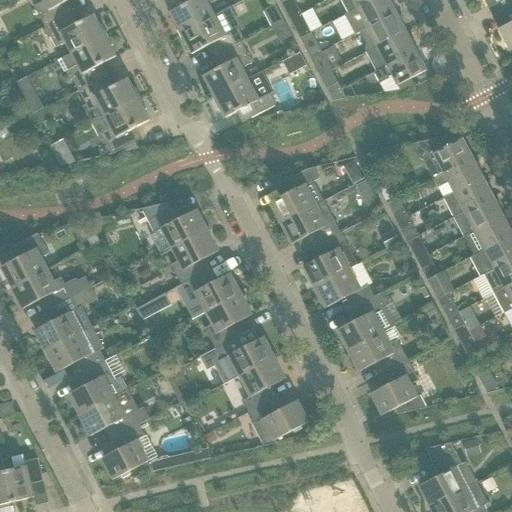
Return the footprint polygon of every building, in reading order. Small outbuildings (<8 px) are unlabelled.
[(43,0),(44,1),(34,6),(45,27),(68,15),(62,4),(69,0),(43,0)] [(173,23),(178,34),(214,16),(208,5),(217,0),(189,0),(190,2),(170,12),(175,22),(173,23)] [(301,14),(297,6),(293,0),(280,0),(290,19),(301,14)] [(340,0),(347,14),(373,0),(340,0)] [(373,0),(347,14),(344,15),(354,35),(359,32),(396,13),(391,4),(392,0),(373,0)] [(511,0),(481,0),(483,2),(484,1),(487,6),(499,0),(507,0),(511,8),(511,7),(511,0)] [(511,22),(498,30),(509,51),(511,49),(511,7),(511,8),(511,9),(511,22)] [(401,22),(396,13),(359,32),(366,45),(364,50),(366,53),(406,32),(404,27),(405,23),(401,22)] [(301,14),(290,19),(300,39),(311,33),(305,21),(301,14)] [(73,25),(68,15),(45,27),(56,48),(66,42),(71,53),(105,36),(94,15),(73,25)] [(214,16),(178,34),(184,45),(186,44),(192,55),(212,44),(218,54),(241,42),(230,22),(220,27),(214,16)] [(408,36),(406,32),(366,53),(376,72),(416,51),(411,42),(413,38),(408,36)] [(321,52),(311,33),(300,39),(310,58),(321,52)] [(105,36),(71,53),(58,61),(64,72),(68,70),(78,90),(101,78),(95,68),(116,57),(105,36)] [(224,65),(203,76),(208,86),(206,87),(212,98),(248,79),(242,68),(252,63),(241,42),(218,54),(224,65)] [(376,72),(374,73),(380,84),(389,79),(388,77),(392,75),(398,86),(409,80),(416,76),(421,77),(422,73),(426,71),(416,51),(376,72)] [(331,71),(321,52),(310,58),(320,77),(331,71)] [(331,71),(320,77),(330,96),(341,90),(331,71)] [(248,79),(212,98),(218,109),(220,108),(225,118),(237,112),(240,110),(246,107),(252,118),(258,115),(275,106),(269,95),(273,93),(262,72),(248,79)] [(101,78),(78,90),(89,111),(99,106),(105,117),(139,99),(127,78),(107,89),(101,78)] [(341,90),(330,96),(333,101),(346,98),(341,90)] [(139,99),(105,117),(111,128),(101,133),(112,154),(135,142),(129,131),(150,120),(139,99)] [(443,174),(473,158),(462,139),(458,141),(454,140),(449,142),(446,136),(413,143),(415,154),(419,159),(425,160),(434,156),(443,174)] [(388,150),(362,156),(368,168),(392,157),(388,150)] [(473,158),(443,174),(434,179),(438,187),(448,182),(454,193),(483,178),(480,173),(482,168),(477,167),(473,158)] [(281,224),(315,206),(305,185),(313,181),(307,169),(285,181),(290,192),(271,203),(275,211),(274,211),(281,224)] [(483,178),(454,193),(444,198),(454,217),(493,197),(488,188),(490,184),(485,182),(483,178)] [(366,182),(358,186),(363,197),(372,192),(366,182)] [(497,205),(493,197),(454,217),(464,236),(474,231),(503,216),(500,211),(502,207),(497,205)] [(315,206),(281,224),(288,237),(289,236),(293,244),(297,242),(312,234),(318,245),(341,233),(334,221),(330,213),(324,201),(315,206)] [(176,221),(170,209),(166,203),(142,209),(148,221),(154,233),(163,228),(173,249),(208,231),(201,218),(200,218),(196,210),(176,221)] [(397,223),(408,217),(404,209),(393,215),(397,223)] [(506,221),(503,216),(474,231),(484,250),(511,235),(511,233),(509,226),(510,222),(506,221)] [(408,217),(397,223),(405,238),(416,232),(412,225),(408,217)] [(393,230),(380,237),(386,250),(400,243),(393,230)] [(173,249),(180,260),(171,265),(182,285),(204,273),(198,262),(217,252),(213,244),(214,243),(208,231),(173,249)] [(341,233),(318,245),(324,256),(305,266),(309,274),(308,275),(315,288),(357,265),(341,233)] [(48,254),(44,246),(44,245),(38,234),(16,245),(22,257),(2,267),(6,275),(5,276),(12,288),(47,270),(40,258),(48,254)] [(484,251),(470,258),(480,277),(484,275),(511,259),(511,235),(484,250),(484,251)] [(418,236),(407,242),(417,261),(429,255),(418,236)] [(429,255),(417,261),(427,280),(439,274),(429,255)] [(511,259),(484,275),(494,294),(511,284),(511,259)] [(351,269),(315,288),(321,300),(322,300),(326,308),(340,300),(346,297),(352,309),(374,297),(368,285),(361,289),(351,269)] [(47,270),(12,288),(19,301),(20,300),(24,308),(43,298),(49,309),(72,298),(66,286),(65,284),(61,278),(53,282),(47,270)] [(204,273),(182,285),(178,287),(195,318),(207,312),(241,294),(234,282),(233,282),(229,274),(210,284),(204,273)] [(439,274),(427,280),(437,299),(449,293),(439,274)] [(75,279),(65,284),(66,286),(72,298),(85,291),(79,280),(75,279)] [(511,284),(494,294),(495,296),(494,301),(498,302),(504,313),(511,308),(511,284)] [(374,297),(352,309),(358,320),(339,330),(343,338),(341,339),(348,351),(394,327),(395,326),(385,307),(389,304),(383,292),(374,297)] [(449,293),(437,299),(448,319),(459,313),(449,293)] [(207,312),(213,325),(205,329),(215,349),(237,337),(232,326),(251,316),(247,308),(248,307),(241,294),(207,312)] [(72,298),(49,309),(55,320),(36,331),(40,339),(39,339),(46,352),(92,328),(81,307),(78,309),(72,298)] [(145,305),(136,309),(142,321),(151,316),(145,305)] [(463,321),(459,313),(448,319),(458,338),(469,332),(468,330),(477,325),(473,316),(463,321)] [(92,328),(46,352),(52,365),(53,364),(58,372),(77,362),(83,373),(105,361),(99,350),(102,348),(92,328)] [(384,332),(348,351),(355,364),(356,363),(360,371),(374,364),(380,361),(385,372),(408,361),(402,349),(397,340),(390,344),(384,332)] [(469,332),(458,338),(462,345),(473,339),(469,332)] [(237,337),(215,349),(201,356),(208,368),(216,363),(226,384),(240,376),(275,358),(268,345),(267,346),(263,338),(243,348),(237,337)] [(114,344),(103,349),(108,358),(118,353),(114,344)] [(275,358),(240,376),(251,396),(243,401),(249,412),(271,400),(265,389),(285,379),(280,371),(281,371),(275,358)] [(105,361),(83,373),(89,384),(69,394),(73,402),(72,403),(79,416),(114,397),(128,390),(121,377),(115,380),(105,361)] [(408,361),(385,372),(391,383),(372,394),(376,402),(375,402),(382,415),(394,409),(397,414),(427,407),(421,395),(416,397),(409,384),(418,380),(414,372),(408,361)] [(478,376),(489,370),(485,362),(474,368),(478,376)] [(179,367),(169,372),(176,387),(186,382),(179,367)] [(494,380),(489,370),(478,376),(487,393),(500,390),(494,380)] [(114,397),(79,416),(86,428),(87,428),(91,436),(111,426),(117,437),(139,425),(133,413),(124,418),(114,397)] [(271,400),(249,412),(255,423),(252,425),(264,446),(277,443),(276,440),(309,422),(302,409),(301,410),(296,402),(277,412),(271,400)] [(12,402),(0,404),(0,419),(16,416),(12,402)] [(113,480),(121,476),(122,478),(130,474),(129,472),(158,457),(147,436),(145,436),(139,425),(117,437),(122,448),(103,458),(107,466),(106,467),(113,480)] [(213,432),(205,436),(209,444),(217,439),(213,432)] [(207,449),(183,455),(185,464),(210,459),(207,449)] [(440,476),(434,479),(419,486),(430,507),(477,483),(466,462),(462,464),(456,452),(433,463),(440,476)] [(5,471),(3,471),(1,460),(0,459),(0,505),(1,505),(5,507),(10,506),(12,502),(5,471)] [(25,462),(26,466),(5,471),(12,502),(34,497),(33,493),(35,489),(31,486),(30,483),(43,480),(38,459),(25,462)] [(488,503),(477,483),(430,507),(432,511),(487,511),(484,505),(488,503)]
